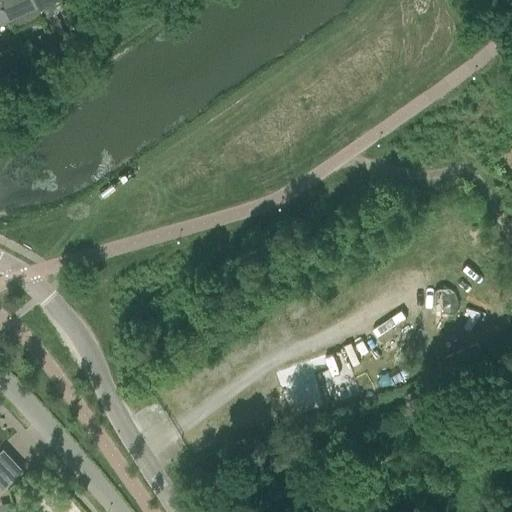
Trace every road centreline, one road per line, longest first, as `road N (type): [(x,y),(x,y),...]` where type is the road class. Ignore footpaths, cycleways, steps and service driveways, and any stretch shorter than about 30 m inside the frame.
road 1 (unclassified): [(179,511),(111,410),(76,335),(0,265)]
road 2 (unknown): [(148,465),(265,360),(321,339),(395,292)]
road 3 (tertiary): [(117,511),(0,379)]
